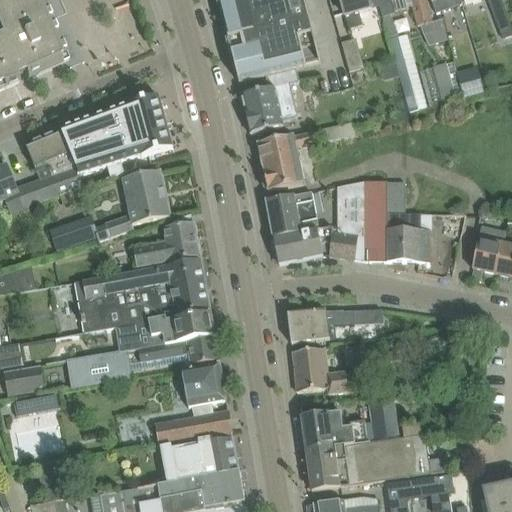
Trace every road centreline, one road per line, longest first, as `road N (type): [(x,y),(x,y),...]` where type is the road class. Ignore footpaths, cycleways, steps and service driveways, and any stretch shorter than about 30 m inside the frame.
road 1 (residential): [(511,313),(352,281),(250,282)]
road 2 (secondary): [(250,282),(195,43)]
road 3 (secondary): [(285,511),(250,282)]
road 4 (residential): [(171,53),(0,130)]
